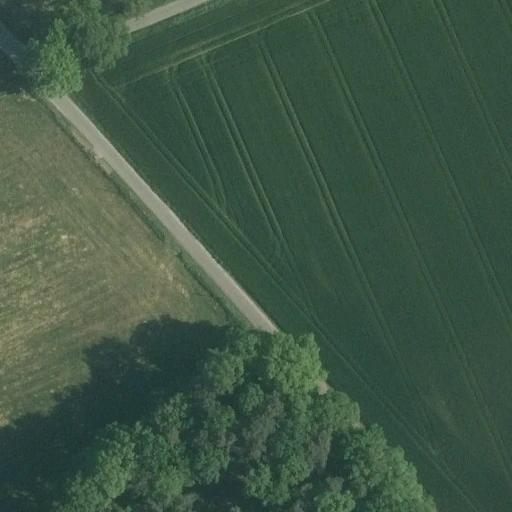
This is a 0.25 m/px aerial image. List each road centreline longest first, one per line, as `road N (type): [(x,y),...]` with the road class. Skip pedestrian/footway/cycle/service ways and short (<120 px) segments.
road 1 (unclassified): [(428,511),(32,67)]
road 2 (unclassified): [(191,0),(32,67)]
